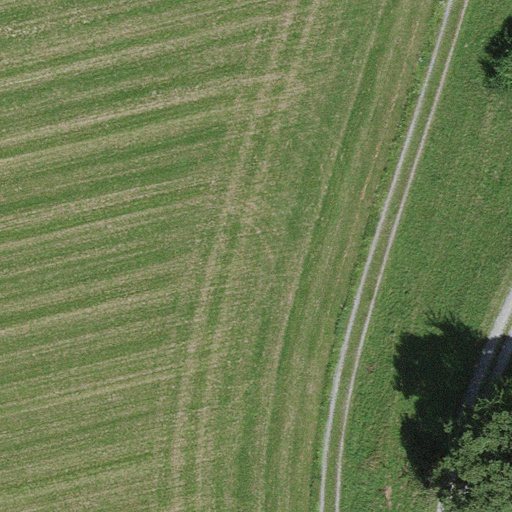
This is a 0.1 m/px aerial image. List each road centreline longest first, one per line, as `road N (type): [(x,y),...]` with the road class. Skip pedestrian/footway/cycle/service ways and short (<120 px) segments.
road 1 (track): [(326,511),(343,364),(450,0)]
road 2 (track): [(511,294),(447,483),(445,511)]
